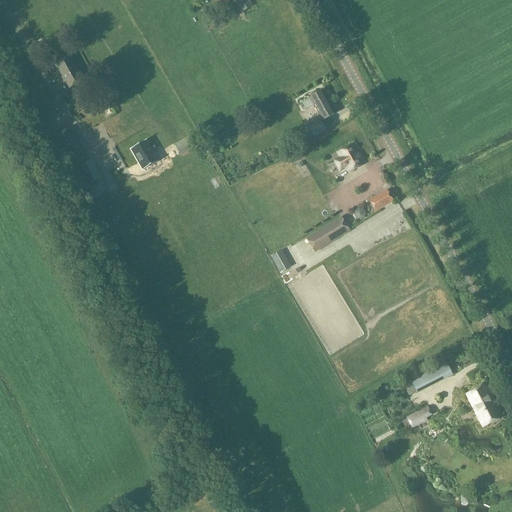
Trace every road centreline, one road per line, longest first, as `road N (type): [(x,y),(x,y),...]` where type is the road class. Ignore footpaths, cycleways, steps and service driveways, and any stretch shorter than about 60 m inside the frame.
road 1 (tertiary): [(511,370),(309,0)]
road 2 (track): [(0,0),(66,114),(114,164)]
